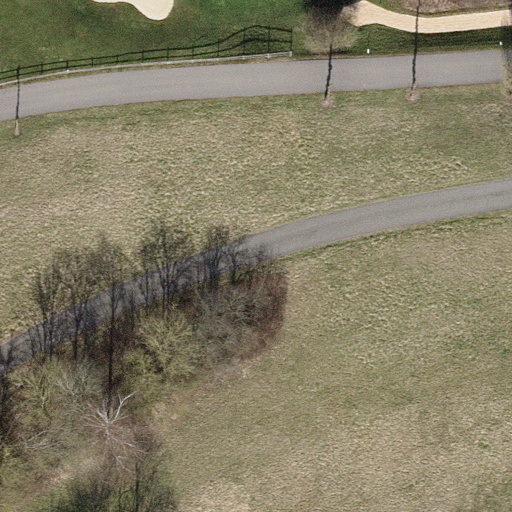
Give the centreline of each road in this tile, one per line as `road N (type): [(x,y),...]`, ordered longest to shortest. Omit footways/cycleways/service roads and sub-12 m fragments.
road 1 (unclassified): [(511,195),(304,239),(85,322),(0,370)]
road 2 (unclassified): [(0,107),(174,83),(511,68)]
